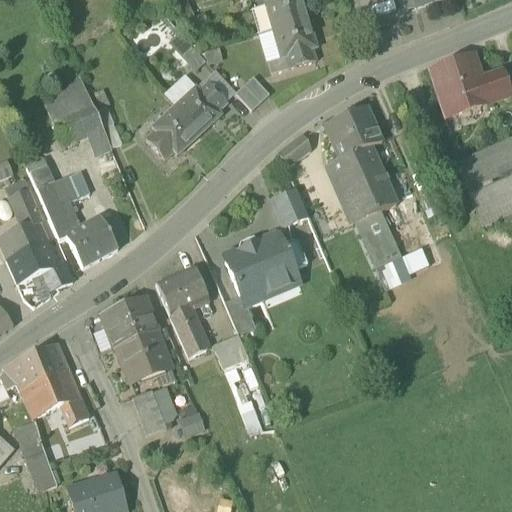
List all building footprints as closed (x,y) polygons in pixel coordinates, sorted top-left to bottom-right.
[(267,3),(266,0),(253,0),(257,10),(264,8),(263,4),(267,3)] [(264,8),(271,33),(308,22),(301,0),(266,0),(267,3),(263,4),(264,8)] [(400,0),(404,9),(413,6),(411,0),(400,0)] [(411,0),(413,6),(415,12),(456,0),(411,0)] [(186,4),(170,12),(180,34),(206,22),(201,11),(191,15),(186,4)] [(264,8),(257,10),(250,12),(257,37),(271,33),(264,8)] [(271,33),(280,61),(280,62),(284,61),(287,72),(315,64),(312,53),(316,51),(308,22),(271,33)] [(271,33),(257,37),(265,65),(267,65),(280,61),(271,33)] [(169,46),(183,61),(191,54),(177,38),(169,46)] [(218,52),(204,55),(208,68),(221,65),(218,52)] [(195,55),(184,65),(194,75),(205,65),(195,55)] [(429,75),(444,121),(508,98),(500,75),(481,81),(474,59),(429,75)] [(271,77),(287,72),(284,61),(280,62),(280,61),(267,65),(271,77)] [(207,85),(226,105),(234,97),(214,75),(205,83),(207,85)] [(162,99),(173,111),(195,90),(184,79),(162,99)] [(39,98),(45,111),(85,94),(80,81),(39,98)] [(235,97),(251,115),(268,99),(252,81),(235,97)] [(195,90),(173,111),(198,139),(221,118),(218,115),(227,107),(226,105),(207,85),(198,94),(195,90)] [(94,113),(104,108),(109,107),(102,92),(87,98),(94,113)] [(88,139),(96,158),(111,151),(102,131),(94,113),(87,98),(85,94),(45,111),(62,150),(88,139)] [(104,108),(94,113),(102,131),(112,126),(104,108)] [(324,129),(339,163),(370,150),(381,145),(365,110),(324,129)] [(176,159),(198,139),(173,111),(150,131),(153,134),(144,143),(164,164),(173,156),(176,159)] [(102,131),(111,151),(121,146),(112,126),(102,131)] [(285,169),(286,171),(309,154),(310,153),(310,152),(303,138),(277,158),(285,169)] [(511,141),(455,167),(482,228),(511,214),(511,141)] [(329,168),(355,226),(380,215),(396,207),(370,150),(339,163),(329,168)] [(0,165),(0,181),(12,177),(6,163),(0,165)] [(29,176),(36,194),(52,186),(45,169),(29,176)] [(67,180),(76,202),(89,197),(80,175),(67,180)] [(73,235),(78,232),(67,206),(76,202),(67,180),(52,186),(73,235)] [(3,192),(7,201),(27,192),(23,183),(3,192)] [(78,232),(73,235),(52,186),(36,194),(56,241),(58,245),(65,241),(82,272),(117,253),(99,221),(78,232)] [(0,240),(0,251),(5,264),(46,245),(38,227),(41,226),(27,192),(7,201),(20,232),(0,240)] [(281,226),(288,228),(307,220),(296,194),(272,204),(281,226)] [(409,280),(380,215),(355,226),(384,291),(409,280)] [(239,300),(244,309),(245,309),(263,301),(259,294),(295,279),(293,273),(306,267),(297,246),(291,244),(282,248),(279,241),(273,238),(260,244),(258,249),(242,256),(236,254),(227,258),(224,264),(239,300)] [(239,247),(236,254),(242,256),(258,249),(260,244),(252,241),(239,247)] [(416,251),(424,272),(443,264),(434,243),(416,251)] [(57,269),(46,245),(5,264),(16,288),(31,282),(41,278),(49,295),(71,286),(71,285),(62,266),(57,269)] [(408,274),(421,268),(414,252),(401,259),(408,274)] [(154,288),(188,363),(208,354),(189,312),(208,304),(193,271),(154,288)] [(49,295),(41,278),(31,282),(40,304),(51,299),(49,295)] [(259,294),(263,301),(298,286),(295,279),(259,294)] [(224,306),(238,339),(238,340),(255,332),(245,309),(244,309),(239,300),(224,306)] [(144,301),(122,309),(135,343),(156,334),(157,334),(144,301)] [(114,351),(135,343),(122,309),(100,318),(105,332),(113,351),(114,351)] [(0,339),(12,329),(11,328),(0,312),(0,339)] [(101,356),(113,351),(105,332),(93,337),(101,356)] [(170,370),(156,334),(135,343),(114,351),(129,386),(153,377),(170,370)] [(247,361),(238,340),(238,339),(212,350),(222,372),(247,361)] [(16,388),(20,395),(67,374),(66,373),(67,373),(55,348),(7,368),(2,370),(3,374),(0,377),(0,383),(5,394),(16,388)] [(175,383),(170,370),(153,377),(158,390),(175,383)] [(87,421),(67,374),(20,395),(32,421),(60,409),(69,430),(70,429),(85,422),(87,421)] [(160,419),(161,420),(174,415),(168,400),(165,393),(152,398),(155,405),(155,407),(160,420),(160,419)] [(131,401),(137,415),(155,407),(155,405),(152,398),(150,394),(135,400),(131,401)] [(262,435),(249,404),(237,410),(250,440),(262,435)] [(137,415),(141,427),(160,420),(155,407),(137,415)] [(179,424),(184,440),(203,433),(198,418),(179,424)] [(160,419),(160,420),(141,427),(146,440),(165,432),(161,420),(160,419)] [(70,429),(74,436),(88,429),(85,422),(70,429)] [(25,463),(27,463),(44,457),(34,425),(29,427),(15,432),(25,463)] [(67,448),(44,457),(48,469),(72,461),(67,448)] [(56,490),(48,469),(44,457),(27,463),(40,495),(45,493),(56,490)] [(67,493),(72,511),(123,511),(114,478),(67,493)] [(215,511),(230,511),(232,506),(218,503),(215,511)]
